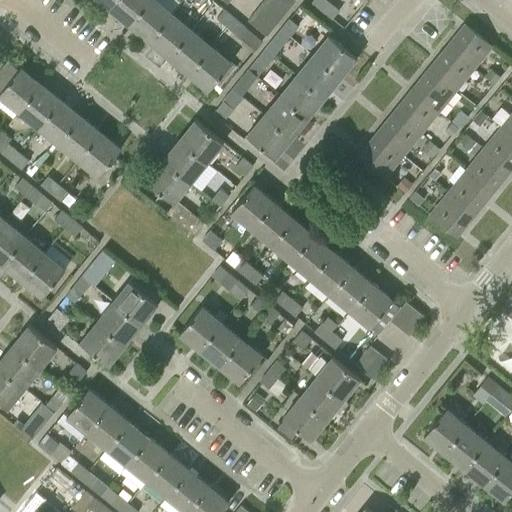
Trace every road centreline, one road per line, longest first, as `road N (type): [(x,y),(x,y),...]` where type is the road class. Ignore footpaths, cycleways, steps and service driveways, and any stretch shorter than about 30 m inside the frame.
road 1 (residential): [(312,502),(176,391)]
road 2 (unclassified): [(365,436),(466,310)]
road 3 (residential): [(460,511),(365,436)]
